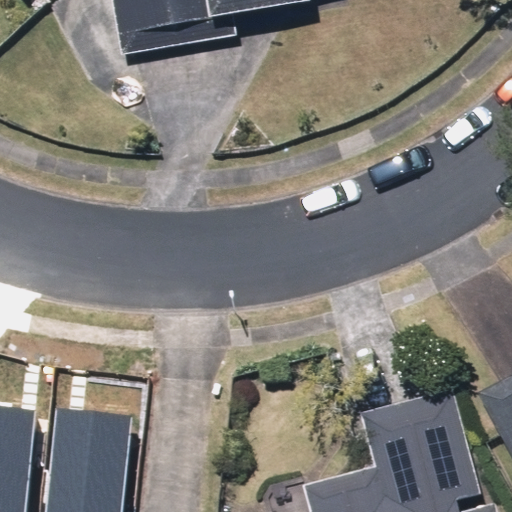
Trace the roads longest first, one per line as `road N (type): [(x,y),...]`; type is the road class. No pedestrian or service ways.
road 1 (residential): [(0,237),(191,259),(322,232),(492,152),(511,130)]
road 2 (unknown): [(177,511),(191,380),(191,259)]
